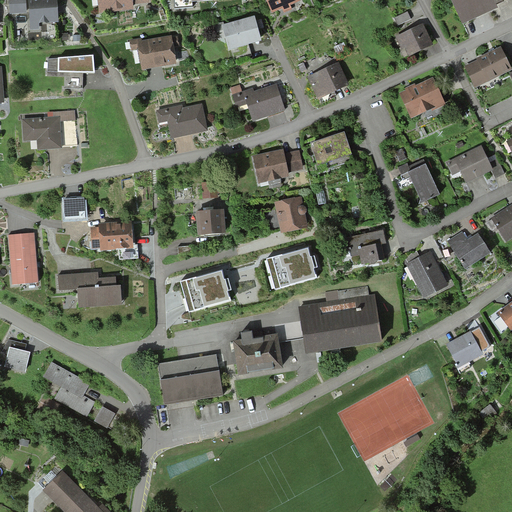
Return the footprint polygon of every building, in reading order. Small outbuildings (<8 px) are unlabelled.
[(26,14),(25,0),(8,0),(9,15),(26,14)] [(59,23),(57,0),(28,0),(30,32),(42,31),(41,23),(59,23)] [(97,0),(99,14),(135,11),(135,6),(150,4),(149,0),(97,0)] [(266,0),(272,13),(283,9),(284,13),(292,10),(290,5),(301,1),(300,0),(266,0)] [(449,0),(462,26),(497,10),(496,6),(507,1),(506,0),(449,0)] [(411,20),(408,12),(394,19),(398,26),(411,20)] [(256,21),(255,18),(225,25),(224,21),(214,24),(218,40),(226,39),(229,50),(261,42),(258,30),(264,28),(262,20),(256,21)] [(434,46),(424,24),(408,31),(396,37),(402,50),(405,48),(409,58),(434,46)] [(174,48),(172,36),(142,41),(142,38),(129,40),(131,52),(138,50),(142,71),(177,65),(174,48)] [(346,52),(343,44),(335,47),(338,56),(346,52)] [(252,48),(241,50),(242,57),(253,55),(252,48)] [(511,70),(500,48),(493,52),(465,66),(476,88),(511,70)] [(71,73),(94,75),(94,68),(93,57),(49,60),(48,75),(71,76),(71,73)] [(303,62),(298,65),(301,72),(306,70),(303,62)] [(350,86),(339,63),(326,69),(308,77),(317,96),(319,96),(322,103),(337,97),(335,93),(350,86)] [(446,104),(433,77),(411,87),(399,93),(411,118),(432,109),(433,110),(446,104)] [(270,116),(285,111),(276,85),(254,92),(253,89),(242,93),(240,85),(230,88),(237,109),(247,105),(252,122),(270,116)] [(208,133),(202,104),(183,109),(182,105),(156,111),(159,124),(167,122),(171,141),(208,133)] [(77,147),(75,110),(47,112),(48,117),(21,118),(22,142),(37,141),(37,151),(46,150),(62,149),(62,147),(77,147)] [(323,139),(310,143),(319,171),(353,161),(344,133),(323,139)] [(486,160),(480,147),(446,164),(453,176),(460,173),(466,184),(492,171),(486,160)] [(285,154),(284,150),(252,156),(258,184),(289,178),(289,174),(303,171),(299,151),(285,154)] [(495,155),(486,160),(492,171),(496,179),(504,175),(495,155)] [(440,195),(423,159),(408,167),(406,164),(398,168),(404,180),(410,177),(421,200),(419,204),(440,195)] [(226,192),(225,182),(202,185),(204,200),(218,198),(218,193),(226,192)] [(84,198),(64,199),(65,219),(85,218),(84,198)] [(303,207),(301,198),(274,203),(281,235),(309,229),(305,215),(306,214),(307,212),(307,210),(306,208),(305,207),(303,207)] [(511,237),(511,205),(491,218),(506,242),(511,237)] [(209,211),(197,212),(199,238),(227,235),(225,210),(209,211)] [(133,244),(132,221),(118,222),(99,223),(99,228),(92,228),(93,248),(101,247),(101,250),(119,249),(119,260),(139,259),(138,244),(133,244)] [(386,245),(383,232),(349,239),(353,256),(360,255),(363,266),(385,261),(382,246),(386,245)] [(492,255),(480,234),(470,240),(468,241),(462,232),(448,241),(466,270),(492,255)] [(37,265),(34,233),(9,235),(14,284),(39,281),(37,265)] [(311,259),(308,251),(268,261),(276,291),(316,280),(313,271),(318,269),(316,262),(315,258),(311,259)] [(443,275),(431,253),(407,265),(425,300),(449,288),(443,275)] [(89,273),(58,275),(59,291),(77,290),(78,309),(123,306),(121,284),(117,285),(116,276),(98,278),(98,272),(89,273)] [(222,273),(181,284),(190,315),(231,303),(229,294),(233,293),(230,284),(229,280),(225,281),(222,273)] [(301,310),(308,353),(379,342),(373,300),(367,300),(366,292),(341,296),(342,303),(301,310)] [(511,330),(511,301),(497,312),(511,331),(511,330)] [(480,327),(470,332),(457,338),(446,344),(458,367),(482,355),(480,351),(489,346),(480,327)] [(234,341),(239,375),(284,368),(278,333),(254,337),(253,331),(241,333),(242,339),(234,341)] [(2,352),(8,354),(5,366),(25,370),(29,352),(25,351),(26,344),(9,340),(2,352)] [(157,365),(164,406),(225,395),(217,354),(183,360),(157,365)] [(91,383),(51,362),(43,376),(62,386),(55,399),(61,403),(88,417),(96,401),(85,395),(91,383)] [(55,399),(45,394),(38,408),(54,416),(61,403),(55,399)] [(102,407),(94,421),(107,428),(115,414),(102,407)] [(488,407),(477,415),(484,423),(494,415),(488,407)] [(99,508),(63,472),(43,492),(63,511),(110,511),(103,504),(99,508)]
